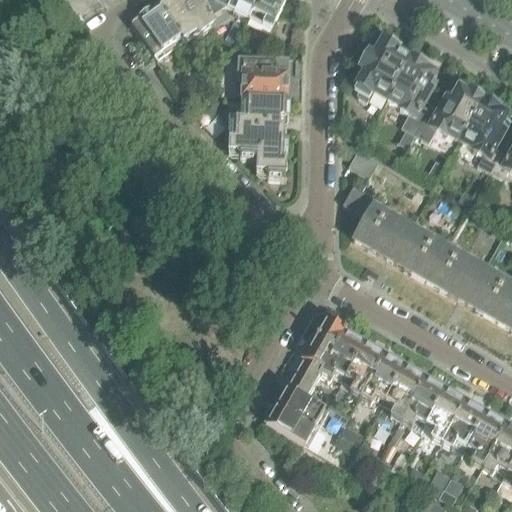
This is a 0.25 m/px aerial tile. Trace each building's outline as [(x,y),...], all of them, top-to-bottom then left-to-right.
[(210,23),(199,0),(184,0),(175,7),(168,6),(159,12),(181,45),(186,52),(214,32),(210,23)] [(231,0),(230,4),(225,1),(224,0),(199,0),(210,23),(226,12),(248,23),(259,0),(231,0)] [(287,0),(259,0),(248,23),(271,35),(287,0)] [(155,63),(181,45),(159,12),(131,31),(155,63)] [(293,43),(288,52),(300,58),(301,55),(301,47),(293,43)] [(388,47),(383,48),(381,47),(375,57),(370,54),(360,72),(365,75),(358,86),(359,92),(361,93),(358,99),(359,103),(367,108),(373,97),(387,105),(410,65),(396,56),(397,55),(394,54),(393,50),(388,47)] [(426,72),(422,67),(416,63),(411,64),(410,65),(387,105),(401,113),(400,115),(410,121),(405,129),(417,137),(429,116),(422,113),(435,90),(429,87),(434,79),(425,73),(426,72)] [(287,104),(287,65),(238,64),(237,103),(287,104)] [(205,86),(199,98),(207,102),(213,91),(213,90),(212,90),(205,86)] [(468,97),(459,92),(454,101),(448,98),(436,120),(429,116),(417,137),(430,144),(435,135),(445,141),(446,139),(460,147),(485,103),(473,96),(468,97)] [(207,102),(200,116),(210,122),(218,108),(207,102)] [(499,114),(498,110),(485,103),(460,147),(474,155),(472,157),(482,163),(477,171),(490,179),(501,158),(494,154),(507,132),(502,129),(508,120),(498,115),(499,114)] [(287,123),(289,106),(241,104),(240,124),(230,123),(228,156),(240,157),(239,165),(256,166),(255,176),(267,177),(267,185),(284,186),(286,145),(282,144),(283,134),(279,134),(279,123),(287,123)] [(215,124),(204,134),(214,143),(224,134),(215,124)] [(360,148),(365,140),(355,134),(350,142),(360,148)] [(370,183),(379,168),(358,156),(349,171),(370,183)] [(396,169),(400,162),(389,156),(385,163),(396,169)] [(511,156),(508,162),(501,158),(490,179),(503,186),(508,177),(511,179),(511,156)] [(423,185),(432,190),(438,181),(428,175),(423,185)] [(426,287),(446,252),(374,211),(376,206),(371,203),(362,198),(354,193),(344,210),(367,223),(353,246),(426,287)] [(474,204),(464,198),(459,206),(469,212),(474,204)] [(511,303),(511,290),(485,275),(446,252),(426,287),(498,328),(511,303)] [(511,303),(498,328),(511,336),(511,303)] [(306,406),(319,383),(345,338),(346,337),(340,333),(340,332),(327,325),(326,325),(286,394),(306,406)] [(343,386),(365,349),(345,338),(319,383),(329,388),(334,380),(343,386)] [(386,361),(382,359),(365,349),(343,386),(354,392),(351,398),(361,404),(386,361)] [(406,372),(389,363),(386,361),(361,404),(371,410),(376,402),(385,408),(406,372)] [(426,384),(423,382),(406,372),(385,408),(396,414),(392,421),(402,427),(426,384)] [(447,395),(430,386),(426,384),(402,427),(422,439),(426,431),(447,395)] [(325,418),(306,406),(286,394),(266,429),(306,451),(325,418)] [(466,406),(464,405),(447,395),(426,431),(436,437),(432,445),(442,450),(466,406)] [(487,418),(467,407),(466,406),(442,450),(461,461),(465,453),(467,454),(487,418)] [(342,414),(337,423),(345,428),(350,418),(342,414)] [(507,430),(504,428),(487,418),(467,454),(477,460),(473,468),(483,473),(507,430)] [(355,434),(358,428),(351,424),(348,430),(355,434)] [(511,469),(511,432),(507,430),(483,473),(493,479),(497,472),(507,478),(511,469)] [(394,450),(403,435),(399,433),(390,448),(394,450)] [(351,462),(363,444),(348,435),(337,453),(351,462)] [(397,453),(390,449),(382,463),(389,467),(397,453)] [(362,459),(373,464),(376,458),(365,452),(362,459)] [(400,474),(408,460),(401,456),(393,470),(400,474)] [(388,475),(395,479),(398,473),(391,469),(388,475)] [(423,479),(416,475),(411,477),(407,483),(417,489),(423,479)] [(438,505),(449,511),(450,511),(455,503),(455,502),(461,491),(449,485),(438,505)] [(430,489),(426,496),(438,503),(442,496),(430,489)]
